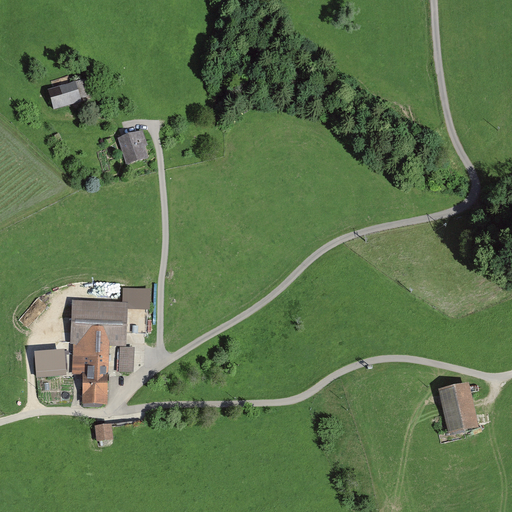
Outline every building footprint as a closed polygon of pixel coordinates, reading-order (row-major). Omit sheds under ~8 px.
[(87,83),(45,96),(51,115),(80,106),(79,103),(92,99),(87,83)] [(143,133),(116,142),(125,169),(147,162),(143,150),(148,148),(143,133)] [(123,289),(123,303),(127,303),(127,308),(150,309),(150,290),(123,289)] [(41,295),(21,317),(29,324),(49,302),(41,295)] [(123,303),(74,300),(71,344),(73,345),(71,374),(79,374),(79,405),(106,405),(107,346),(126,346),(127,308),(127,303),(123,303)] [(133,348),(120,348),(118,373),(132,373),(133,348)] [(68,375),(67,353),(37,355),(38,377),(68,375)] [(465,385),(434,392),(444,433),(475,426),(465,385)] [(110,427),(95,428),(96,442),(111,441),(110,427)]
